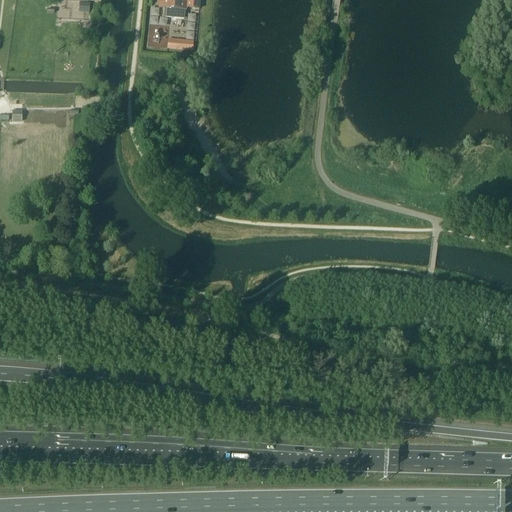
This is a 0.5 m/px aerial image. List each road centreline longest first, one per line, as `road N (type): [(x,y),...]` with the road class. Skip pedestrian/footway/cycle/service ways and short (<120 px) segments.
road 1 (unknown): [(511,365),(318,344),(257,331),(238,308),(216,320),(0,283)]
road 2 (motorway): [(511,438),(0,375)]
road 3 (motorway): [(511,465),(0,445)]
road 4 (motorway): [(155,503),(511,501)]
road 5 (motorway): [(0,510),(155,503)]
